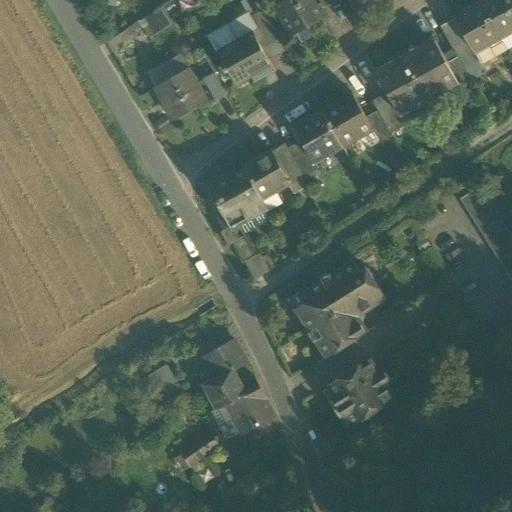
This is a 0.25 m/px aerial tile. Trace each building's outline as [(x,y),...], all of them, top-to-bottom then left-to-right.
[(258,0),(244,0),(241,2),(248,15),(250,14),(251,16),(264,9),(258,0)] [(317,39),(310,27),(330,16),(324,5),(320,7),(315,0),(286,0),(278,5),(295,36),(298,34),(304,46),(317,39)] [(511,0),(483,0),(482,1),(501,35),(511,29),(511,0)] [(471,41),(475,50),(501,35),(482,1),(456,15),(471,41)] [(160,9),(144,19),(155,34),(170,25),(160,9)] [(264,9),(251,16),(265,41),(278,34),(264,9)] [(209,36),(218,53),(253,33),(260,44),(265,41),(251,16),(250,14),(248,15),(209,36)] [(440,25),(454,50),(465,45),(451,20),(440,25)] [(511,41),(511,29),(501,35),(506,45),(511,41)] [(126,31),(108,42),(114,52),(132,41),(126,31)] [(254,81),(274,70),(269,60),(260,44),(253,33),(218,53),(226,67),(224,68),(227,72),(229,71),(236,85),(251,76),(254,81)] [(260,44),(269,60),(275,57),(269,46),(281,40),(278,34),(265,41),(260,44)] [(506,45),(501,35),(475,50),(481,59),(506,45)] [(437,39),(404,58),(423,93),(426,98),(459,79),(448,61),(437,39)] [(471,41),(465,45),(454,50),(457,56),(470,78),(486,69),(481,59),(475,50),(471,41)] [(150,73),(159,88),(189,70),(180,56),(150,73)] [(461,83),(470,78),(457,56),(448,61),(459,79),(461,83)] [(397,108),(423,93),(404,58),(378,72),(389,92),(397,108)] [(159,88),(178,120),(208,102),(189,70),(159,88)] [(205,79),(216,99),(226,94),(215,73),(205,79)] [(373,101),(377,110),(387,127),(400,120),(399,118),(394,110),(397,108),(389,92),(373,101)] [(394,110),(399,118),(428,102),(426,98),(423,93),(397,108),(394,110)] [(352,95),(323,111),(341,142),(345,149),(373,134),(364,117),(352,95)] [(393,137),(387,127),(377,110),(364,117),(373,134),(379,144),(393,137)] [(325,151),(341,142),(323,111),(294,127),(302,142),(314,163),(328,156),(325,151)] [(302,142),(288,150),(286,147),(273,155),(290,186),(304,179),(318,171),(314,163),(302,142)] [(273,155),(246,170),(263,201),(277,193),(290,186),(273,155)] [(232,172),(212,183),(221,200),(217,202),(231,226),(232,229),(233,228),(238,225),(267,210),(268,209),(263,201),(246,170),(234,176),(232,172)] [(208,185),(217,202),(221,200),(212,183),(208,185)] [(499,262),(511,282),(511,236),(481,187),(460,199),(499,262)] [(263,201),(268,209),(269,211),(283,203),(277,193),(263,201)] [(268,213),(267,210),(238,225),(240,229),(249,232),(249,231),(254,233),(255,228),(259,229),(260,225),(265,226),(266,222),(264,219),(267,217),(266,214),(268,213)] [(221,232),(229,244),(239,238),(233,228),(232,229),(231,226),(221,232)] [(229,244),(251,283),(261,276),(252,259),(239,238),(229,244)] [(252,259),(261,276),(270,270),(260,254),(252,259)] [(318,341),(328,357),(367,333),(360,321),(361,313),(362,313),(386,298),(368,269),(361,273),(354,263),(332,277),(337,284),(327,289),(323,283),(301,296),(299,293),(288,300),(295,312),(299,310),(312,331),(315,329),(321,338),(318,341)] [(203,384),(216,409),(227,404),(246,394),(240,384),(242,383),(234,369),(247,362),(235,341),(211,354),(217,365),(210,369),(215,378),(203,384)] [(204,358),(210,369),(217,365),(211,354),(204,358)] [(347,415),(354,426),(367,417),(392,402),(395,400),(385,385),(391,382),(384,371),(379,375),(370,359),(329,385),(336,396),(332,398),(344,417),(347,415)] [(160,388),(168,400),(183,391),(167,364),(145,378),(154,392),(160,388)] [(246,394),(227,404),(242,431),(242,433),(275,416),(254,377),(242,383),(240,384),(246,394)] [(160,388),(154,392),(162,404),(168,400),(160,388)] [(367,417),(373,427),(398,412),(392,402),(367,417)] [(228,439),(242,431),(227,404),(216,409),(213,411),(228,439)] [(184,456),(191,465),(203,457),(218,446),(211,437),(205,441),(203,437),(198,441),(201,444),(184,456)] [(219,502),(225,511),(239,511),(251,503),(275,487),(262,467),(238,483),(226,491),(229,495),(219,502)] [(282,501),(268,511),(292,511),(283,500),(282,501)]
